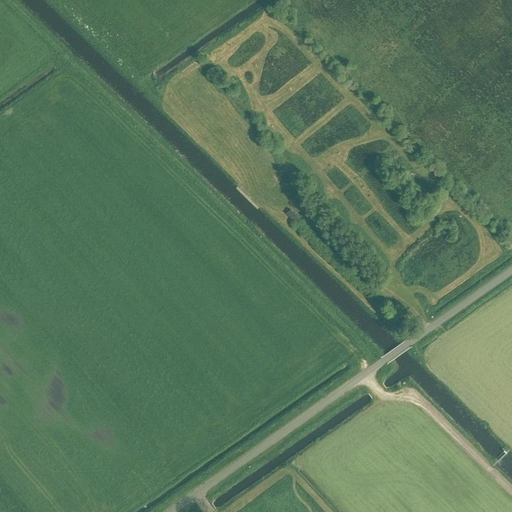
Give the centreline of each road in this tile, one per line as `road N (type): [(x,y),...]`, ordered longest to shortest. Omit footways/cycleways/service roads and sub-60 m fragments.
road 1 (track): [(7,0),(360,343),(372,367)]
road 2 (unclassified): [(170,511),(511,269)]
